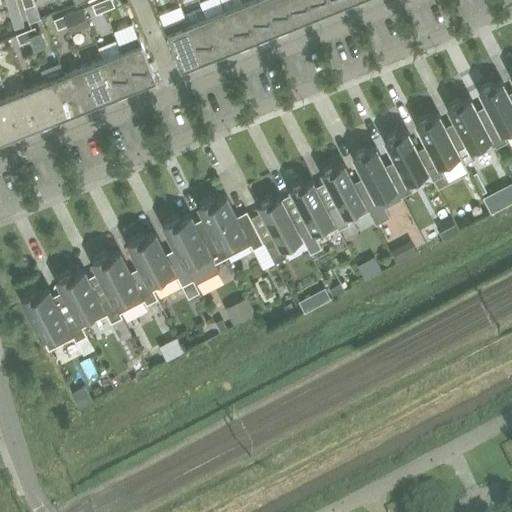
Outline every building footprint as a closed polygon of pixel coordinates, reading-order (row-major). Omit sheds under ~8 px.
[(105,9),(101,0),(98,0),(92,3),(95,13),(105,9)] [(112,0),(101,0),(105,9),(114,5),(112,0)] [(264,0),(244,0),(243,1),(257,37),(276,29),(264,0)] [(286,0),(264,0),(276,29),(295,22),(286,0)] [(308,0),(286,0),(295,22),(314,14),(308,0)] [(330,0),(308,0),(314,14),(333,7),(330,0)] [(243,1),(224,8),(238,45),(257,37),(243,1)] [(72,11),(63,14),(67,24),(70,31),(89,24),(83,7),(72,11)] [(224,8),(205,16),(219,52),(238,45),(224,8)] [(67,24),(63,14),(54,18),(57,28),(67,24)] [(185,16),(163,25),(165,29),(180,68),(200,60),(186,23),(187,23),(185,16)] [(187,23),(186,23),(200,60),(219,52),(205,16),(187,23)] [(34,26),(25,30),(29,39),(38,36),(34,26)] [(29,39),(25,30),(16,33),(19,43),(29,39)] [(138,35),(117,43),(120,50),(121,50),(135,86),(155,78),(138,35)] [(120,50),(102,57),(116,93),(135,86),(121,50),(120,50)] [(101,57),(83,65),(97,101),(116,93),(102,57),(101,57)] [(83,65),(64,72),(78,109),(97,101),(83,65)] [(64,72),(45,80),(60,116),(78,109),(64,72)] [(45,80),(26,88),(41,124),(60,116),(45,80)] [(495,119),(485,124),(484,124),(494,144),(495,146),(506,140),(504,136),(511,132),(511,100),(501,80),(494,84),(492,81),(479,88),(495,119)] [(26,88),(7,95),(22,131),(41,124),(26,88)] [(0,98),(0,132),(3,139),(22,131),(7,95),(0,98)] [(484,124),(485,124),(470,96),(462,100),(461,97),(447,104),(463,135),(453,141),(461,156),(460,156),(464,162),(475,156),(474,155),(494,144),(484,124)] [(453,141),(438,113),(431,117),(429,114),(416,121),(432,152),(421,157),(427,168),(426,168),(432,179),(443,173),(440,166),(460,156),(461,156),(453,141)] [(401,168),(390,174),(401,195),(412,189),(406,179),(427,168),(407,129),(399,133),(397,130),(384,137),(401,168)] [(368,182),(357,187),(368,209),(375,223),(390,215),(385,206),(402,197),(401,195),(390,174),(375,146),(368,149),(368,150),(367,149),(366,146),(353,153),(368,182)] [(338,201),(327,207),(337,226),(338,228),(349,222),(348,220),(368,209),(357,187),(344,162),(336,166),(334,163),(321,170),(338,201)] [(316,236),(337,226),(327,207),(312,179),(304,183),(303,179),(290,186),(306,217),(295,223),(301,234),(310,252),(321,246),(316,236)] [(198,202),(214,233),(214,232),(226,255),(250,243),(252,247),(263,241),(263,240),(249,214),(239,220),(225,194),(215,199),(213,195),(198,202)] [(274,234),(263,240),(263,241),(264,241),(275,261),(286,255),(280,244),(301,234),(295,223),(281,195),(273,199),(271,196),(258,203),(274,234)] [(177,213),(163,221),(175,245),(178,251),(179,251),(188,269),(193,278),(195,282),(219,269),(215,261),(226,255),(214,232),(214,233),(203,238),(193,219),(190,212),(180,217),(177,213)] [(127,239),(143,270),(143,269),(153,288),(177,275),(181,284),(193,278),(188,269),(179,251),(178,251),(168,257),(154,231),(144,236),(142,232),(127,239)] [(143,269),(143,270),(132,275),(119,249),(109,255),(106,250),(92,258),(107,288),(108,288),(120,311),(144,298),(146,302),(157,296),(153,288),(143,269)] [(56,276),(72,307),(72,306),(82,325),(106,312),(111,321),(122,315),(120,311),(108,288),(107,288),(97,294),(83,268),(73,273),(71,269),(56,276)] [(340,281),(329,287),(333,295),(344,289),(340,281)] [(35,287),(21,295),(48,348),(73,335),(75,339),(86,333),(82,325),(72,306),(72,307),(61,312),(48,286),(38,292),(35,287)] [(246,295),(224,306),(233,323),(254,312),(246,295)]
